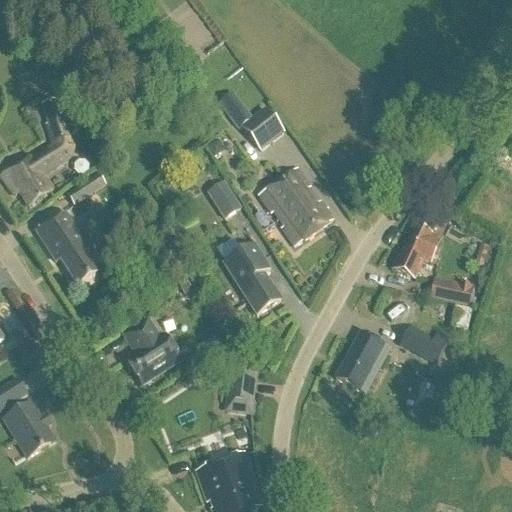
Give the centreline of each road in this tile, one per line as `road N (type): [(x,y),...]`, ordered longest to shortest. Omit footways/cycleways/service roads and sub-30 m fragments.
road 1 (residential): [(279,511),(285,394),(326,308),(406,192),(511,75)]
road 2 (residential): [(125,477),(122,437),(0,249)]
road 3 (residential): [(0,506),(125,477)]
